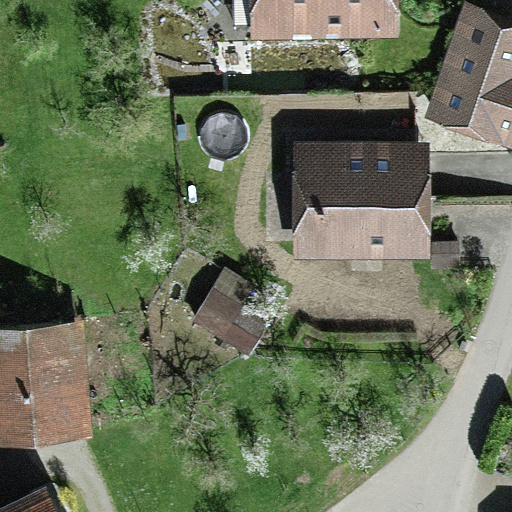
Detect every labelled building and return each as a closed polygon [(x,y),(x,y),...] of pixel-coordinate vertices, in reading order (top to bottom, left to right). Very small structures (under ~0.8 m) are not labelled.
[(251,35),(399,33),(398,0),(234,0),(235,21),(250,21),(251,35)] [(511,12),(473,0),(463,0),(426,115),(511,143),(511,12)] [(295,255),(433,255),(432,266),(459,266),(459,239),(430,239),(431,135),(293,135),(293,187),(276,187),(275,240),(295,240),(295,255)] [(223,263),(191,318),(249,352),(282,298),(223,263)] [(0,323),(0,439),(93,431),(83,316),(0,323)] [(0,511),(62,511),(47,478),(0,500),(0,511)]
